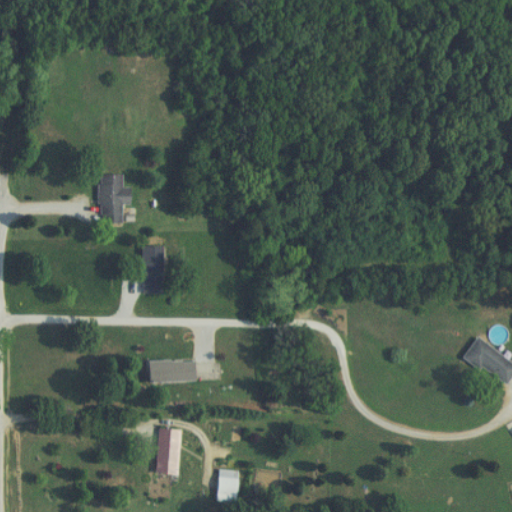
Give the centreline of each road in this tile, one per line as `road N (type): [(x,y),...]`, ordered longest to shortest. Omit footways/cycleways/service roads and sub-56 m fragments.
road 1 (residential): [(0,317),(298,322),(315,290),(340,269),(511,267)]
road 2 (residential): [(298,322),(329,336),(351,399),(392,428),(438,436),(471,431),(511,399)]
road 3 (residential): [(101,220),(17,220),(4,234),(0,267)]
